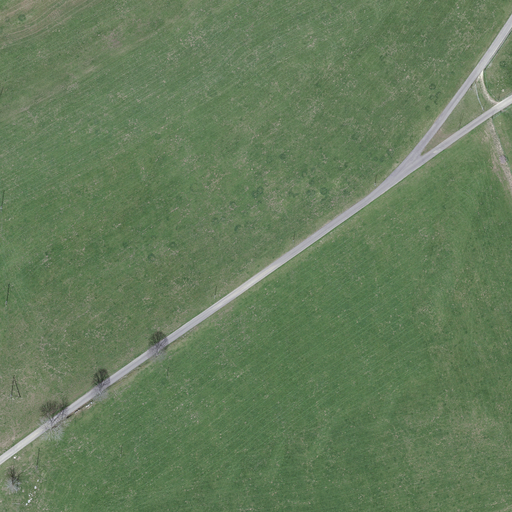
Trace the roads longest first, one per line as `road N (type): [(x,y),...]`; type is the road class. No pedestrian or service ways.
road 1 (unclassified): [(395,180),(0,461)]
road 2 (unclassified): [(511,20),(395,180)]
road 3 (unclassified): [(511,99),(395,180)]
